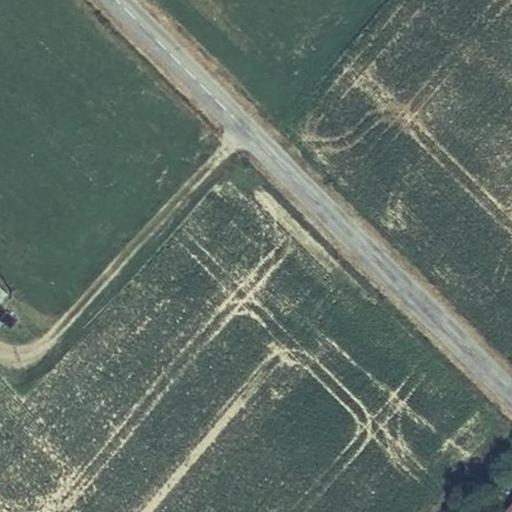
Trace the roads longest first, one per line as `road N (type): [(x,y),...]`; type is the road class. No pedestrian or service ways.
road 1 (tertiary): [(511,394),(115,0)]
road 2 (track): [(241,124),(41,345)]
